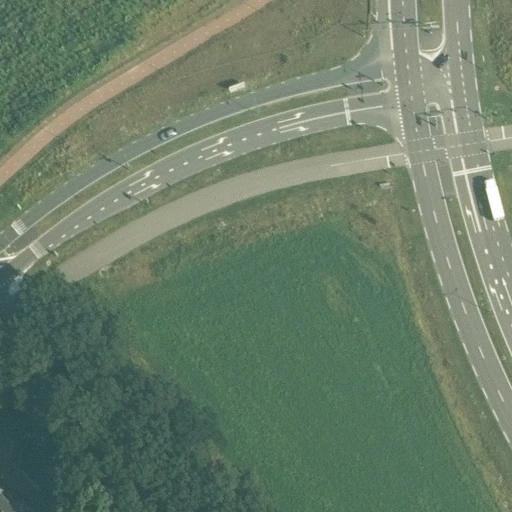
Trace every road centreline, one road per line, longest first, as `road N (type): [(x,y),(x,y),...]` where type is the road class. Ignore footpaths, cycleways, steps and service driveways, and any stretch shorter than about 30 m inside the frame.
road 1 (secondary): [(0,279),(116,192),(200,150),(287,118),(410,97)]
road 2 (unclassified): [(421,151),(304,172),(186,207),(2,313)]
road 3 (secondary): [(407,66),(339,76),(210,114),(101,168),(0,246)]
road 4 (primary): [(421,151),(459,301),(511,419)]
road 5 (residential): [(169,511),(2,313)]
road 6 (primary): [(511,288),(472,143)]
